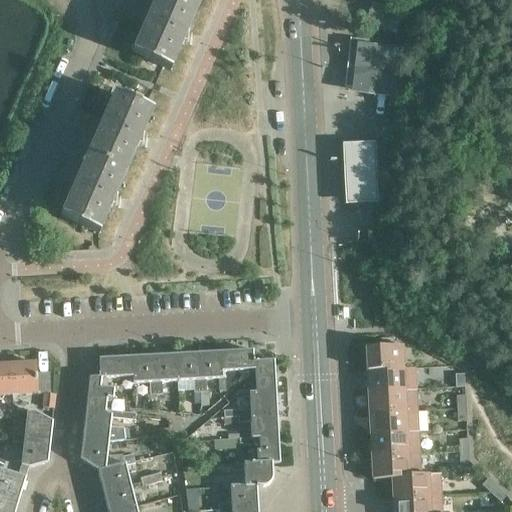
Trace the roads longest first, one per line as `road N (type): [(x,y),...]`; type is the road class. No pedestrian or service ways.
road 1 (secondary): [(313,307),(299,0)]
road 2 (residential): [(0,252),(85,43),(84,0)]
road 3 (residential): [(77,327),(313,307)]
road 4 (secondary): [(320,455),(313,307)]
road 5 (residential): [(59,463),(77,327)]
